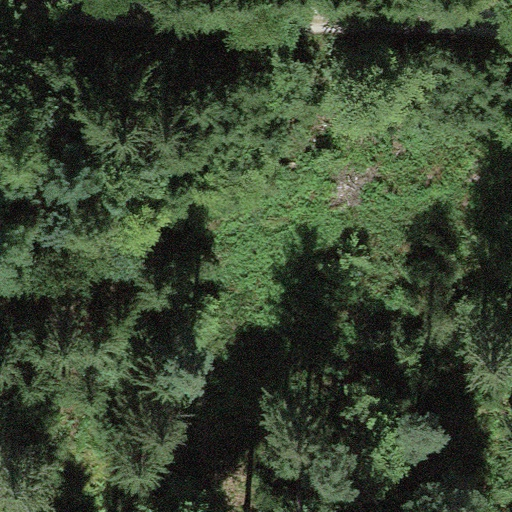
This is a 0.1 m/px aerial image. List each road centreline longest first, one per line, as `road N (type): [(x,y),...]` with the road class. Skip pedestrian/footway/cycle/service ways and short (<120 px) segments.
road 1 (track): [(0,356),(159,274),(511,177)]
road 2 (track): [(511,21),(85,8),(46,0)]
